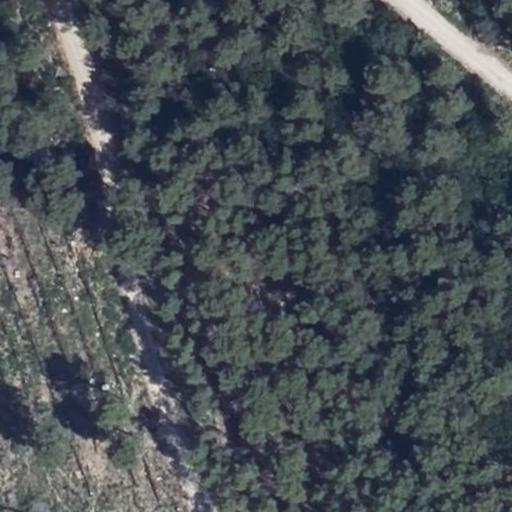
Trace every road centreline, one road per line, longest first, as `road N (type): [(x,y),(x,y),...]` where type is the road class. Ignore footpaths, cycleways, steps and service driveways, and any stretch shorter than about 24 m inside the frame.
road 1 (unclassified): [(56,0),(118,192),(125,257),(163,406),(201,511)]
road 2 (unclassified): [(511,83),(410,0)]
